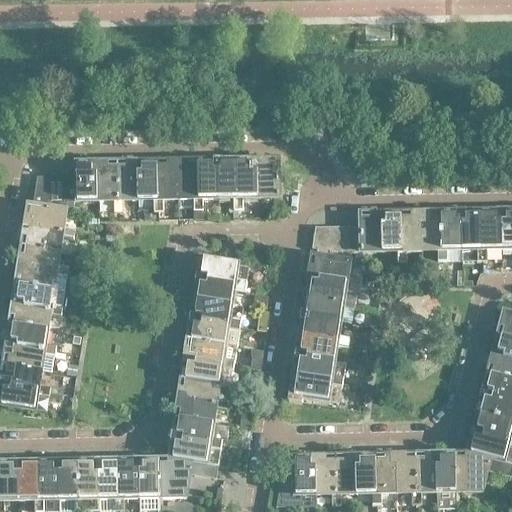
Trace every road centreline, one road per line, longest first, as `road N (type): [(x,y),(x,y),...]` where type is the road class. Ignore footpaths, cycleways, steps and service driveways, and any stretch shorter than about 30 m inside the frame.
road 1 (residential): [(293,237),(187,238),(151,449),(0,447)]
road 2 (residential): [(511,290),(492,289),(452,444),(266,451)]
road 3 (residential): [(16,156),(295,149),(321,187)]
road 4 (residential): [(266,451),(293,237)]
road 5 (residential): [(511,199),(338,199),(321,187)]
